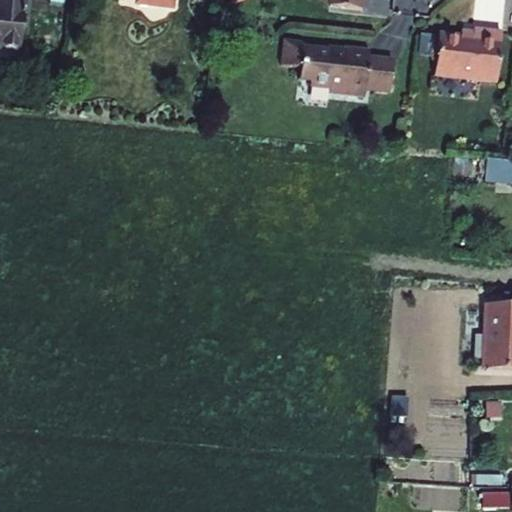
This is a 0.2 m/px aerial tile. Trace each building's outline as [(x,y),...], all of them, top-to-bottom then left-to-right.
[(0,0),(0,47),(18,50),(23,0),(0,0)] [(337,0),(337,7),(361,10),(362,0),(337,0)] [(495,83),(500,34),(472,31),(472,32),(471,39),(459,37),(437,35),(433,76),(495,83)] [(364,90),(388,93),(392,62),(368,60),(369,51),(344,48),(344,52),(328,50),(327,52),(302,49),(302,43),(283,41),(280,67),(299,69),(298,80),(309,81),(309,86),(329,89),(328,94),(363,98),(364,90)] [(511,162),(486,160),(484,182),(511,184),(511,162)] [(511,294),(511,307),(485,305),(482,371),(511,372),(511,294)] [(502,476),(470,476),(470,487),(502,487),(502,476)]
